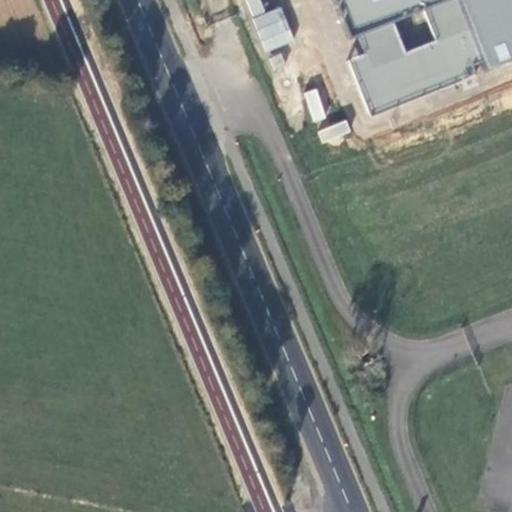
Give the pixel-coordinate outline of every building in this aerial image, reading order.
[(259,0),(245,0),(249,15),(262,11),(259,0)] [(511,0),(342,0),(365,55),(348,61),(370,115),(511,59),(511,0)] [(282,7),(252,17),(264,52),(294,42),(282,7)] [(312,122),(326,118),(316,88),(302,92),(312,122)] [(322,144),(350,133),(345,119),(316,130),(322,144)]
